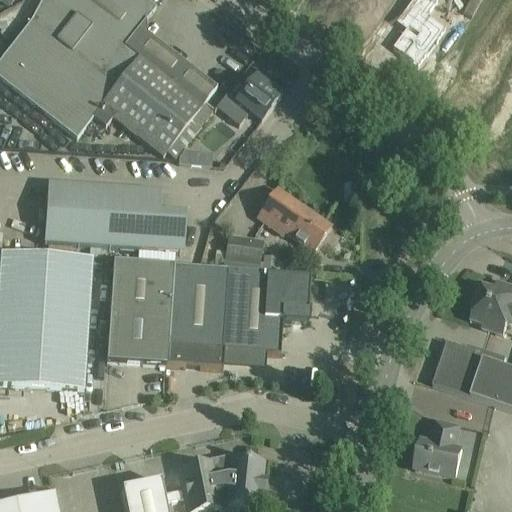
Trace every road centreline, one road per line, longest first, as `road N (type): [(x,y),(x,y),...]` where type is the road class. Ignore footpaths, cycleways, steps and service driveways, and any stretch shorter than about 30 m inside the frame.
road 1 (unclassified): [(0,464),(254,408),(372,435)]
road 2 (unclassified): [(481,231),(451,172),(235,0)]
road 3 (tertiary): [(372,435),(395,345),(420,295),(452,252),(481,231)]
